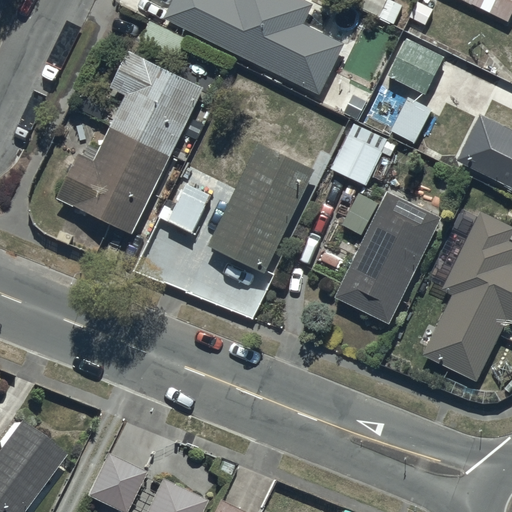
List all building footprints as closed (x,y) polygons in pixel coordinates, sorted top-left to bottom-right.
[(171,0),(163,16),(319,93),(345,42),(304,22),(313,4),(305,0),(171,0)] [(363,0),(360,8),(394,22),(402,4),(393,0),(363,0)] [(511,10),(511,0),(465,0),(507,21),(511,10)] [(187,37),(150,19),(139,42),(176,60),(175,62),(199,74),(207,58),(183,46),(187,37)] [(385,74),(425,94),(444,56),(405,36),(385,74)] [(133,232),(203,86),(129,48),(110,85),(126,93),(94,159),(78,152),(57,196),(133,232)] [(432,109),(409,96),(391,129),(414,142),(432,109)] [(454,157),(511,187),(511,126),(479,110),(454,157)] [(331,167),(366,185),(388,139),(354,123),(331,167)] [(209,245),(265,272),(315,168),(259,141),(209,245)] [(193,231),(211,193),(186,181),(167,218),(193,231)] [(334,295),(389,322),(442,216),(387,188),(334,295)] [(511,233),(511,224),(479,208),(442,287),(453,292),(423,354),(476,380),(507,317),(511,319),(511,240),(509,239),(511,233)] [(0,445),(0,511),(20,511),(64,455),(19,420),(0,445)] [(84,495),(117,511),(124,511),(145,470),(105,451),(84,495)] [(197,511),(203,499),(158,478),(141,511),(197,511)] [(244,511),(218,500),(211,511),(244,511)]
